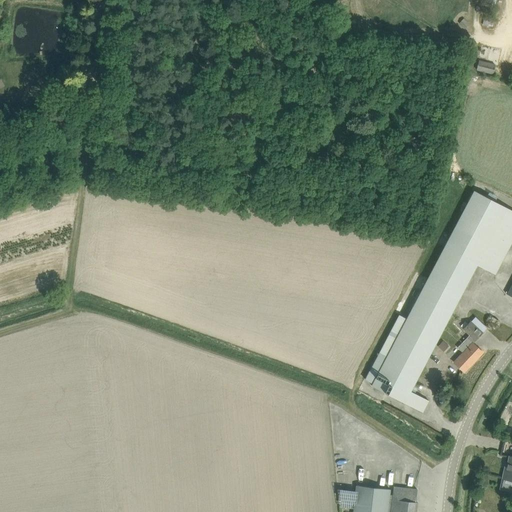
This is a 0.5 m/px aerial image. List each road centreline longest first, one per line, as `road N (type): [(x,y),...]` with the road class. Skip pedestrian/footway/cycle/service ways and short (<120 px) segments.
road 1 (track): [(105,0),(71,309),(0,335)]
road 2 (tertiary): [(447,511),(462,437),(480,393),(511,350)]
